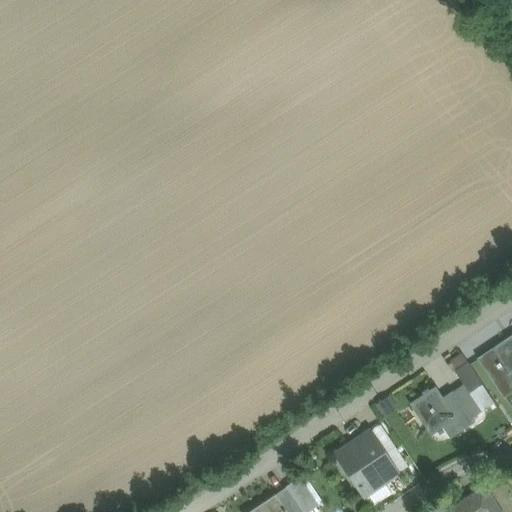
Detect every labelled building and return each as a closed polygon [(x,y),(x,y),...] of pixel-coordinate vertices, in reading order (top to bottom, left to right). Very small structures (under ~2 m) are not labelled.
[(511,333),(477,358),(503,395),(511,388),(511,370),(510,368),(511,367),(511,333)] [(453,392),(443,379),(417,399),(442,431),(457,419),(470,435),(490,419),(463,384),(453,392)] [(382,448),(343,473),(362,501),(400,475),(382,448)] [(304,477),(250,507),(252,511),(301,511),(295,501),(312,492),(304,477)] [(496,511),(483,489),(444,511),(445,511),(496,511)]
